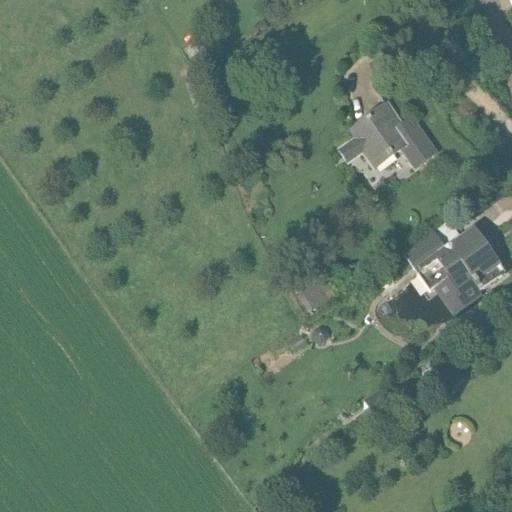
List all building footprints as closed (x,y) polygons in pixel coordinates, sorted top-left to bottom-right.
[(217,42),(190,60),(200,76),(227,58),(217,42)] [(203,92),(199,81),(185,86),(189,97),(194,110),(197,109),(194,101),(205,97),(203,92)] [(412,119),(400,127),(388,109),(349,136),(373,171),(399,153),(414,174),(438,157),(412,119)] [(467,241),(447,255),(434,236),(404,257),(430,294),(452,279),(458,288),(470,279),(481,293),(505,276),(488,251),(479,257),(467,241)] [(298,297),(309,316),(334,302),(323,283),(298,297)] [(326,343),(329,338),(327,332),(321,330),(314,333),(312,339),(315,345),(322,347),(326,343)] [(417,365),(424,378),(441,369),(434,355),(417,365)] [(431,390),(438,400),(463,382),(456,373),(431,390)] [(398,393),(369,411),(375,419),(403,401),(398,393)]
